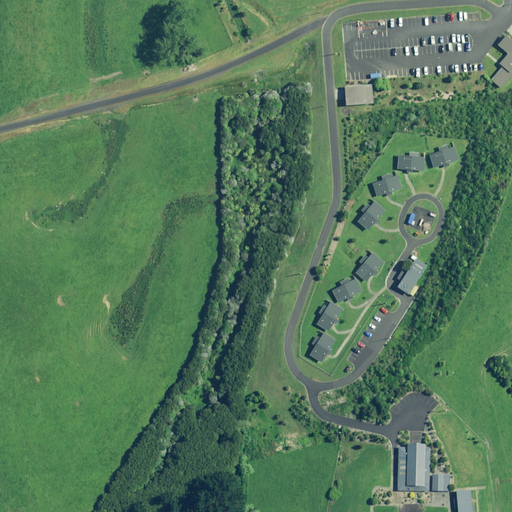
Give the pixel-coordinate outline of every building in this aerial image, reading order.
[(494,78),(504,86),(511,75),(511,35),(511,34),(502,45),(510,52),(500,64),(504,66),(494,78)] [(376,83),(347,85),(348,104),(376,103),(376,83)] [(432,153),(437,169),(462,161),(457,146),(432,153)] [(399,155),(399,171),(425,171),(425,155),(399,155)] [(373,183),(377,198),(402,191),(398,176),(373,183)] [(359,220),(371,231),(389,211),(377,201),(359,220)] [(357,271),(369,281),(387,262),(375,251),(357,271)] [(398,287),(411,294),(430,264),(418,256),(409,270),(404,267),(397,278),(402,281),(398,287)] [(334,286),(340,301),(364,291),(358,276),(334,286)] [(317,321),(331,330),(345,308),(331,299),(317,321)] [(309,352),(322,361),(337,340),(324,331),(309,352)] [(435,451),(401,450),(399,493),(433,494),(435,451)] [(454,480),(437,480),(436,497),(453,498),(454,480)] [(478,511),(477,496),(462,498),(463,511),(478,511)]
